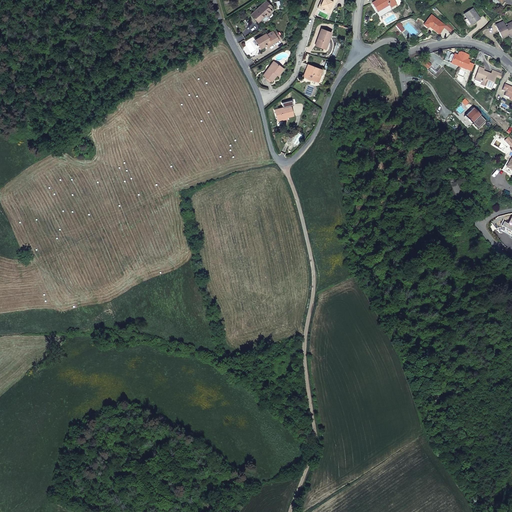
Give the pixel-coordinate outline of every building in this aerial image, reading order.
[(321,0),(318,8),(328,12),(331,4),(333,6),(335,0),(321,0)] [(378,0),(372,4),(377,12),(389,5),(391,8),(396,5),(392,0),(378,0)] [(271,12),(268,9),(263,3),(250,15),(257,22),(265,15),(266,16),(271,12)] [(464,15),(466,19),(471,25),(479,20),(473,9),(464,15)] [(431,16),(423,26),(428,29),(429,27),(438,35),(445,26),(431,16)] [(496,26),(502,39),(509,35),(509,37),(511,35),(511,22),(508,25),(509,27),(506,28),(503,23),(496,26)] [(275,29),(272,31),(277,39),(280,37),(275,29)] [(315,46),(322,49),(326,41),(327,41),(331,33),(322,29),(315,46)] [(277,39),(272,31),(266,35),(265,34),(255,40),(259,47),(264,44),(266,46),(267,48),(272,44),(271,43),(277,39)] [(467,67),(469,61),(467,60),(468,56),(461,53),(459,53),(458,56),(455,55),(446,56),(444,61),(460,67),(456,75),(456,80),(464,89),(472,69),(467,67)] [(271,81),(276,74),(282,67),(274,61),(263,75),(271,81)] [(321,69),(307,65),(303,77),(316,81),(317,76),(319,76),(321,69)] [(496,77),(501,79),(503,75),(493,71),(491,75),(483,71),(484,69),(479,68),(474,82),(491,88),(496,77)] [(511,87),(504,85),(502,90),(506,92),(504,96),(511,98),(511,87)] [(293,115),(290,105),(274,110),(277,120),(286,117),(293,115)] [(486,121),(473,107),(464,116),(472,124),(478,129),(486,121)] [(464,116),(472,125),(472,124),(464,116)] [(511,157),(509,162),(507,161),(502,170),(511,175),(511,172),(511,157)] [(508,224),(504,222),(502,226),(506,228),(504,232),(511,236),(511,218),(508,224)]
